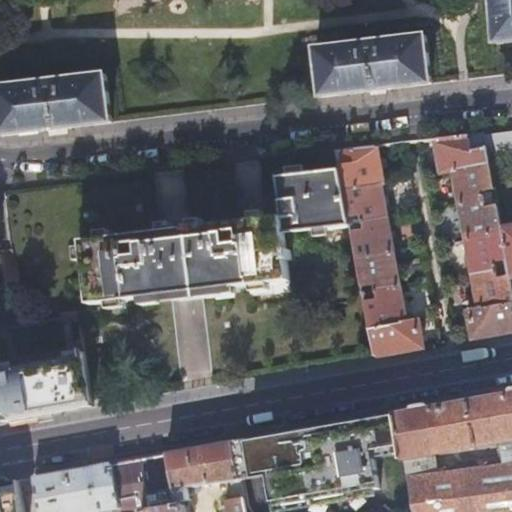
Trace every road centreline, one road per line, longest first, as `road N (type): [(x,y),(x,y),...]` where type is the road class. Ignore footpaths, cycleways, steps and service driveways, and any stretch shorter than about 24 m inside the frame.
road 1 (tertiary): [(0,455),(511,361)]
road 2 (residential): [(511,105),(48,162),(0,153)]
